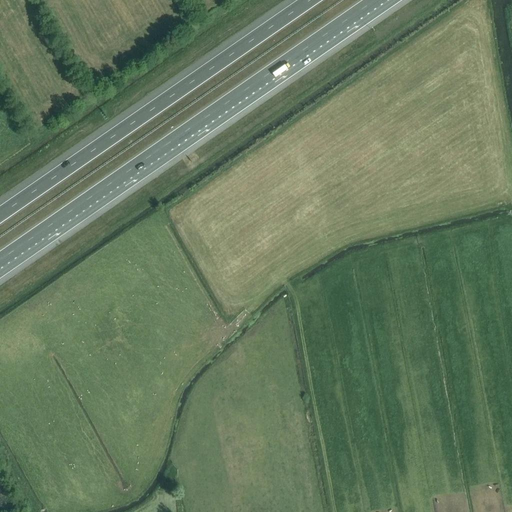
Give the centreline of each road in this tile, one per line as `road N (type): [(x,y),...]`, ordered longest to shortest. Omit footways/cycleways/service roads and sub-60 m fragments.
road 1 (motorway): [(0,260),(376,0)]
road 2 (motorway): [(309,0),(0,214)]
